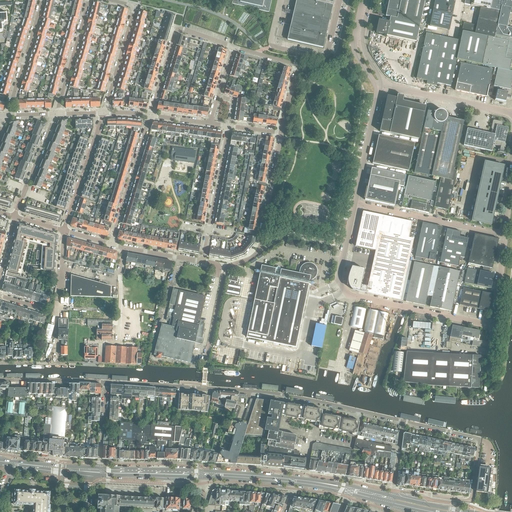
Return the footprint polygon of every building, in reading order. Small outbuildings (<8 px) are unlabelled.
[(232,0),(233,1),(232,4),(269,12),(271,0),(232,0)] [(333,5),(309,0),(296,0),(287,40),(323,48),(333,6),(333,5)] [(419,26),(424,0),(389,0),(386,16),(390,17),(390,20),(419,26)] [(435,0),(433,10),(453,14),(455,0),(435,0)] [(490,9),(492,0),(471,0),(472,2),(471,6),(480,8),(490,10),(490,9)] [(511,7),(511,0),(492,0),(490,9),(500,11),(501,6),(511,7)] [(46,2),(45,7),(57,10),(58,8),(53,7),(54,4),(46,2)] [(94,2),(92,8),(104,11),(108,12),(109,10),(100,7),(101,4),(95,2),(94,2)] [(80,13),(81,7),(69,4),(68,6),(73,7),(72,11),(80,13)] [(510,13),(511,13),(511,7),(501,6),(500,11),(498,22),(497,25),(507,27),(509,17),(510,13)] [(22,7),(22,9),(26,10),(25,13),(33,15),(34,10),(22,7)] [(92,8),(91,14),(98,16),(99,12),(104,13),(104,11),(92,8)] [(114,10),(113,12),(126,16),(128,10),(120,8),(119,11),(114,10)] [(480,8),(478,18),(498,22),(500,11),(490,9),(490,10),(480,8)] [(137,16),(146,18),(147,13),(139,10),(137,16)] [(453,14),(433,10),(430,26),(449,30),(453,14)] [(80,13),(72,11),(72,15),(67,13),(66,16),(69,17),(78,19),(80,13)] [(125,20),(126,16),(113,12),(113,14),(118,15),(117,18),(118,18),(125,20)] [(167,12),(164,19),(173,22),(175,15),(167,12)] [(44,13),(42,18),(43,18),(52,20),(55,21),(55,18),(51,17),(51,14),(44,13)] [(90,16),(89,19),(102,22),(103,20),(98,19),(98,16),(91,14),(90,14),(90,16)] [(144,24),(146,18),(137,16),(136,22),(144,24)] [(43,18),(42,23),(55,27),(58,28),(58,26),(51,23),(52,20),(43,18)] [(494,38),(495,35),(498,22),(478,18),(477,26),(471,24),(470,23),(469,24),(464,23),(462,31),(463,32),(488,37),(494,38)] [(418,32),(419,26),(390,20),(389,22),(385,21),(384,21),(384,22),(381,21),(379,22),(378,26),(377,26),(376,33),(386,35),(386,36),(416,42),(418,32)] [(17,21),(17,23),(18,23),(17,25),(20,26),(20,27),(28,29),(28,30),(30,25),(17,21)] [(111,21),(111,23),(116,25),(115,27),(122,29),(123,29),(124,25),(111,21)] [(145,24),(144,24),(136,22),(135,27),(143,30),(145,24)] [(88,23),(87,28),(100,32),(101,29),(96,28),(96,25),(88,23)] [(75,28),(62,24),(61,26),(66,28),(66,30),(74,33),(74,32),(75,28)] [(511,28),(507,27),(497,25),(495,35),(511,38),(511,28)] [(20,27),(18,32),(26,35),(28,29),(20,27)] [(40,27),(38,31),(52,36),(52,33),(47,32),(48,30),(48,29),(41,27),(40,27)] [(143,30),(135,27),(133,33),(142,35),(143,30)] [(121,34),(108,30),(108,32),(113,34),(112,35),(112,36),(120,38),(121,34)] [(18,32),(16,38),(24,41),(26,35),(18,32)] [(73,37),(60,33),(57,32),(56,34),(59,35),(64,37),(64,39),(71,42),(72,42),(73,37)] [(93,35),(86,32),(85,32),(84,37),(97,40),(97,38),(92,37),(93,35)] [(463,32),(461,41),(456,60),(482,65),(488,37),(463,32)] [(142,35),(133,33),(132,39),(140,41),(142,35)] [(456,60),(461,41),(426,33),(416,79),(427,81),(426,84),(436,86),(437,83),(451,86),(456,60)] [(511,38),(495,35),(494,38),(510,41),(506,59),(511,60),(511,38)] [(45,38),(38,36),(36,40),(49,45),(50,43),(45,41),(46,38),(45,38)] [(510,41),(494,38),(488,37),(482,65),(495,68),(497,68),(510,71),(511,60),(506,59),(510,41)] [(119,43),(106,39),(105,41),(110,43),(109,45),(110,45),(117,47),(119,43)] [(138,47),(140,41),(132,39),(130,44),(138,46),(138,47)] [(167,43),(152,39),(151,41),(155,42),(158,43),(157,45),(165,47),(167,43)] [(70,46),(57,42),(54,41),(53,43),(56,44),(61,46),(60,48),(69,50),(70,46)] [(83,41),(82,46),(95,49),(95,48),(90,46),(91,43),(83,41)] [(14,43),(12,49),(13,49),(21,52),(23,46),(14,43)] [(129,44),(128,50),(136,52),(138,46),(130,44),(129,44)] [(35,45),(33,50),(46,54),(47,52),(42,50),(43,48),(35,45)] [(117,52),(103,48),(103,50),(108,52),(107,54),(115,56),(117,52)] [(12,55),(11,55),(20,58),(22,52),(21,52),(13,49),(12,53),(12,55)] [(88,53),(80,50),(79,55),(92,59),(93,57),(88,55),(88,53)] [(67,55),(53,51),(52,53),(59,55),(58,57),(58,58),(58,57),(66,59),(67,55)] [(31,53),(30,58),(43,63),(44,60),(39,59),(39,56),(32,54),(31,53)] [(9,54),(8,57),(11,58),(10,60),(18,63),(20,58),(11,55),(9,54)] [(113,61),(100,57),(100,59),(105,61),(104,63),(112,65),(113,61)] [(77,59),(76,64),(89,68),(90,65),(85,64),(85,61),(78,59),(77,59)] [(9,60),(7,66),(16,68),(17,63),(18,63),(10,60),(9,60)] [(65,64),(52,60),(51,63),(57,64),(56,66),(63,69),(64,69),(65,64)] [(29,63),(28,67),(41,72),(41,69),(36,68),(37,65),(29,63)] [(461,63),(455,90),(487,97),(493,70),(461,63)] [(16,68),(7,66),(5,71),(14,74),(16,68)] [(111,70),(98,66),(97,68),(102,70),(101,72),(102,72),(109,75),(109,74),(111,70)] [(75,68),(74,73),(87,77),(88,75),(83,73),(83,71),(83,70),(75,68)] [(511,81),(511,71),(510,71),(497,68),(496,75),(494,86),(508,89),(506,98),(509,98),(511,99),(511,93),(511,89),(510,89),(511,81)] [(62,73),(49,69),(48,71),(53,73),(53,75),(61,78),(62,73)] [(14,74),(5,71),(4,77),(12,79),(14,74)] [(26,72),(25,76),(38,81),(41,82),(42,79),(40,79),(34,77),(34,74),(26,72)] [(120,77),(119,78),(128,80),(130,74),(122,72),(120,77)] [(96,75),(95,77),(100,79),(99,81),(107,83),(107,84),(109,79),(96,75)] [(12,79),(4,77),(2,82),(3,83),(10,85),(12,79)] [(79,82),(80,80),(80,79),(73,77),(72,77),(71,81),(83,85),(84,83),(79,82)] [(58,87),(59,82),(46,78),(46,80),(51,82),(50,84),(51,85),(59,87),(58,87)] [(32,83),(23,80),(21,85),(34,89),(35,87),(30,86),(31,83),(31,84),(32,83)] [(3,83),(1,88),(9,91),(11,85),(10,85),(3,83)] [(126,85),(118,83),(116,89),(119,89),(124,91),(125,91),(126,85)] [(104,93),(105,88),(92,84),(92,86),(93,87),(97,88),(96,90),(104,93)] [(236,85),(236,86),(233,97),(237,98),(240,90),(241,91),(242,88),(241,86),(236,85)] [(506,98),(508,89),(494,86),(493,90),(492,96),(495,97),(495,100),(505,103),(506,98)] [(57,91),(44,87),(44,90),(49,91),(48,93),(48,94),(53,95),(56,96),(57,91)] [(9,91),(1,88),(0,90),(0,93),(5,95),(7,96),(9,91)] [(165,97),(165,92),(163,91),(160,99),(162,100),(162,102),(159,102),(157,109),(158,111),(163,111),(165,97)] [(213,95),(202,91),(201,94),(204,95),(204,97),(212,99),(213,95)] [(419,140),(425,111),(426,106),(403,101),(404,96),(397,95),(396,100),(395,99),(388,98),(383,120),(382,120),(380,131),(419,140)] [(204,101),(203,105),(207,105),(207,106),(210,106),(212,100),(204,98),(204,101)] [(207,105),(203,105),(202,117),(205,117),(207,116),(210,106),(207,106),(207,105)] [(453,170),(464,121),(448,118),(449,114),(437,111),(437,113),(427,111),(414,172),(441,178),(434,207),(448,210),(457,171),(453,170)] [(493,121),(491,128),(492,130),(494,130),(493,133),(490,132),(490,133),(473,130),(473,128),(468,127),(464,145),(491,152),(493,150),(494,145),(499,146),(498,152),(504,153),(506,145),(505,143),(508,128),(502,126),(502,123),(501,122),(494,120),(493,121)] [(16,128),(17,128),(19,129),(21,130),(22,128),(17,126),(18,124),(20,125),(22,121),(10,121),(9,122),(9,123),(9,124),(10,124),(9,125),(16,128)] [(35,126),(43,129),(43,128),(45,127),(46,125),(45,124),(38,121),(36,124),(32,122),(31,124),(35,126)] [(9,125),(8,130),(20,135),(21,133),(21,132),(16,131),(17,128),(16,128),(9,125)] [(66,128),(64,127),(58,125),(56,129),(68,134),(69,132),(65,130),(66,128)] [(39,138),(40,137),(41,133),(29,128),(28,130),(28,131),(33,132),(32,135),(33,135),(39,138)] [(12,139),(12,137),(6,134),(5,133),(3,138),(15,143),(16,141),(12,139)] [(54,133),(53,138),(65,143),(66,141),(61,139),(62,137),(54,133)] [(237,142),(238,133),(233,133),(232,133),(231,141),(230,146),(236,147),(237,142)] [(415,143),(379,135),(373,163),(409,171),(415,143)] [(37,147),(39,142),(27,137),(26,140),(30,141),(29,143),(29,144),(30,144),(36,146),(37,147)] [(80,137),(78,143),(87,146),(89,140),(80,137)] [(100,139),(99,144),(108,147),(110,141),(101,138),(100,139)] [(136,144),(125,141),(124,143),(128,144),(127,146),(134,149),(136,144)] [(155,144),(147,141),(146,146),(157,149),(158,150),(159,147),(155,146),(155,144)] [(57,147),(57,145),(51,142),(50,142),(48,146),(60,151),(61,149),(57,147)] [(10,146),(9,145),(2,143),(0,147),(13,152),(14,150),(9,148),(10,146)] [(78,143),(76,148),(85,151),(87,146),(78,143)] [(99,144),(97,149),(106,152),(108,147),(99,144)] [(32,155),(34,151),(22,146),(21,148),(26,150),(25,152),(26,152),(32,155)] [(76,148),(75,153),(83,156),(85,151),(76,148)] [(171,156),(171,160),(175,161),(176,161),(178,161),(184,162),(188,163),(188,162),(194,163),(195,151),(173,148),(171,156)] [(463,148),(461,158),(471,160),(476,161),(478,152),(463,148)] [(97,149),(95,154),(104,157),(104,156),(105,155),(106,152),(97,149)] [(5,156),(5,154),(0,151),(0,157),(8,160),(9,158),(5,156)] [(55,154),(54,154),(54,153),(47,151),(46,155),(58,160),(59,158),(54,156),(55,154)] [(74,153),(72,158),(81,161),(83,156),(75,153),(74,153)] [(95,154),(93,160),(94,160),(102,163),(104,157),(95,154)] [(30,164),(32,160),(20,155),(19,157),(23,159),(22,161),(29,164),(30,164)] [(132,158),(121,155),(120,157),(123,158),(123,161),(130,163),(132,158)] [(72,158),(70,164),(79,167),(81,161),(72,158)] [(461,158),(459,168),(469,170),(471,160),(461,158)] [(50,165),(50,162),(44,160),(43,159),(41,164),(53,168),(54,166),(50,165)] [(94,160),(92,165),(101,168),(103,163),(102,163),(94,160)] [(491,225),(496,204),(504,166),(484,162),(471,221),(491,225)] [(25,172),(27,168),(15,163),(14,165),(18,167),(18,170),(25,172)] [(70,164),(69,169),(77,172),(79,167),(70,164)] [(92,165),(90,170),(99,173),(101,168),(92,165)] [(40,168),(38,173),(51,178),(52,175),(47,174),(48,172),(47,171),(40,168)] [(398,186),(403,187),(406,176),(372,168),(365,200),(394,206),(398,186)] [(459,168),(457,178),(466,180),(469,170),(459,168)] [(69,169),(67,174),(67,175),(75,177),(77,172),(69,169)] [(127,172),(116,169),(116,171),(119,172),(118,175),(126,177),(127,172)] [(90,170),(88,176),(97,179),(99,173),(90,170)] [(12,172),(11,174),(15,176),(15,178),(16,179),(18,180),(20,181),(22,181),(22,182),(24,177),(16,174),(12,172)] [(148,177),(149,175),(138,172),(137,176),(141,177),(139,181),(144,182),(144,180),(145,176),(148,177)] [(67,175),(65,180),(74,183),(76,178),(75,177),(67,175)] [(88,176),(87,181),(95,184),(97,179),(88,176)] [(147,183),(144,182),(139,181),(141,177),(137,176),(136,178),(134,184),(145,188),(147,183)] [(267,179),(255,176),(255,179),(258,179),(257,183),(265,185),(267,179)] [(433,192),(435,182),(408,176),(402,207),(429,213),(430,206),(431,201),(433,192)] [(43,182),(44,180),(37,177),(36,177),(35,181),(47,186),(47,184),(43,182)] [(457,178),(455,187),(464,190),(466,180),(457,178)] [(65,180),(64,185),(72,188),(74,183),(65,180)] [(46,188),(47,186),(35,181),(33,186),(38,188),(40,189),(41,187),(46,188)] [(86,181),(84,186),(93,189),(95,184),(87,181),(86,181)] [(123,187),(112,183),(111,186),(115,187),(114,189),(121,191),(123,187)] [(265,185),(257,183),(257,185),(256,187),(253,187),(253,189),(264,192),(265,185)] [(64,185),(62,191),(71,194),(72,188),(64,185)] [(84,186),(82,192),(91,195),(93,189),(84,186)] [(455,187),(452,197),(460,199),(462,199),(464,190),(455,187)] [(62,191),(60,196),(61,196),(69,199),(71,194),(62,191)] [(82,192),(80,197),(89,200),(91,195),(82,192)] [(60,196),(58,201),(67,204),(69,199),(61,196),(60,196)] [(460,199),(452,197),(448,217),(456,218),(460,199)] [(462,199),(460,199),(456,218),(463,220),(467,200),(462,199)] [(58,201),(56,207),(58,207),(65,210),(67,204),(58,201)] [(356,242),(355,246),(357,246),(376,250),(372,269),(368,286),(366,293),(385,297),(393,299),(401,300),(410,258),(411,252),(414,239),(409,238),(412,222),(411,222),(404,220),(399,219),(395,218),(363,211),(362,217),(361,222),(357,237),(356,242)] [(76,228),(80,214),(78,214),(76,219),(73,218),(71,225),(71,227),(76,228)] [(0,218),(0,227),(7,229),(9,221),(0,218)] [(423,223),(422,223),(415,257),(435,261),(442,227),(423,223)] [(17,230),(16,235),(17,235),(51,244),(50,246),(50,249),(46,249),(45,256),(45,263),(41,263),(41,268),(41,270),(55,271),(55,264),(56,257),(56,249),(55,249),(55,246),(57,246),(57,243),(55,243),(55,240),(57,241),(58,236),(58,235),(57,235),(54,234),(47,232),(40,230),(33,228),(26,226),(20,225),(19,224),(19,225),(18,228),(20,228),(19,230),(17,230)] [(257,227),(246,225),(246,227),(249,228),(248,233),(256,235),(257,227)] [(461,232),(452,230),(447,229),(440,262),(458,266),(460,257),(464,258),(469,238),(460,236),(461,232)] [(496,249),(497,249),(499,239),(475,234),(468,263),(492,269),(495,253),(496,254),(497,249),(496,249)] [(9,264),(7,271),(10,272),(13,272),(16,273),(18,274),(19,267),(21,260),(23,253),(25,247),(26,241),(20,240),(21,238),(21,236),(17,235),(17,237),(16,239),(15,239),(14,244),(12,251),(10,257),(9,264)] [(246,241),(254,245),(255,237),(246,236),(246,241)] [(254,245),(246,241),(243,245),(250,250),(254,245)] [(243,245),(240,248),(245,256),(250,250),(243,245)] [(245,256),(240,248),(235,250),(238,258),(245,256)] [(135,266),(137,255),(128,253),(126,265),(135,266)] [(137,255),(135,266),(145,268),(147,257),(137,255)] [(155,271),(157,259),(147,257),(145,268),(155,270),(155,271)] [(162,272),(162,271),(165,260),(157,259),(155,271),(162,272)] [(165,260),(162,271),(163,273),(170,271),(170,270),(172,262),(165,260)] [(427,296),(434,266),(414,262),(405,302),(425,306),(427,296)] [(258,273),(260,274),(246,337),(296,347),(297,340),(309,284),(312,284),(313,284),(314,284),(314,283),(314,282),(313,281),(311,281),(311,280),(313,280),(314,279),(316,278),(316,276),(317,275),(317,273),(318,271),(317,270),(317,268),(316,267),(315,265),(314,264),(312,263),(310,263),(308,263),(306,263),(304,264),(302,265),(300,267),(300,270),(299,274),(261,266),(260,270),(258,270),(257,271),(257,272),(257,273),(258,273)] [(434,266),(427,296),(432,297),(430,307),(452,311),(458,280),(462,281),(464,271),(460,270),(459,272),(434,266)] [(347,282),(347,283),(347,284),(352,286),(351,289),(352,289),(352,290),(366,293),(368,286),(361,285),(361,282),(364,269),(353,267),(352,267),(351,268),(351,269),(350,270),(350,271),(349,271),(349,272),(349,273),(349,274),(348,275),(348,276),(348,277),(348,278),(347,279),(347,280),(347,281),(347,282)] [(491,289),(493,281),(494,274),(467,268),(464,283),(491,289)] [(228,280),(225,294),(240,297),(242,286),(238,285),(239,282),(239,279),(238,279),(239,276),(229,274),(228,280)] [(77,297),(82,278),(71,275),(71,291),(70,297),(77,297)] [(10,277),(5,276),(2,290),(2,291),(5,292),(10,277)] [(88,280),(82,278),(77,297),(83,297),(88,280)] [(12,285),(9,293),(13,295),(17,279),(16,279),(15,279),(13,285),(12,285)] [(21,280),(17,279),(13,295),(16,296),(19,287),(17,286),(19,281),(21,282),(21,280)] [(21,287),(19,287),(16,296),(20,297),(24,282),(25,281),(21,280),(21,282),(22,282),(21,287)] [(88,280),(83,297),(89,297),(94,281),(88,280)] [(94,281),(89,297),(111,298),(111,286),(94,281)] [(32,284),(30,283),(29,285),(28,290),(26,289),(23,298),(27,299),(32,284)] [(33,292),(31,300),(34,301),(39,285),(37,285),(35,292),(33,292)] [(460,305),(488,311),(492,294),(463,288),(460,305)] [(200,320),(206,296),(173,289),(166,320),(168,321),(169,318),(170,319),(169,326),(161,324),(156,346),(154,355),(156,355),(156,358),(161,359),(161,356),(190,363),(195,343),(203,345),(204,339),(202,338),(205,324),(204,324),(204,321),(200,320)] [(17,306),(14,317),(14,318),(13,321),(14,321),(15,319),(17,319),(21,307),(17,306)] [(350,326),(362,329),(366,309),(354,307),(350,326)] [(373,334),(383,336),(384,336),(388,314),(368,309),(363,332),(373,334)] [(43,314),(40,323),(38,328),(41,329),(42,325),(41,324),(42,324),(44,324),(46,315),(43,314)] [(342,326),(343,318),(335,316),(334,324),(342,326)] [(68,357),(68,340),(68,325),(69,319),(59,319),(58,340),(61,340),(61,355),(61,356),(68,357)] [(112,341),(112,320),(87,320),(87,325),(89,325),(97,326),(96,340),(106,341),(112,341)] [(388,341),(393,342),(400,324),(396,322),(388,341)] [(316,324),(312,340),(311,346),(321,348),(326,326),(316,324)] [(54,326),(48,325),(43,341),(50,343),(54,326)] [(463,332),(464,328),(452,325),(452,327),(449,326),(446,341),(453,342),(460,343),(461,340),(461,337),(462,336),(462,332),(463,332)] [(480,331),(464,328),(463,332),(462,332),(462,336),(473,338),(472,346),(482,347),(483,340),(479,339),(480,331)] [(358,354),(358,352),(364,333),(355,330),(349,351),(358,354)] [(366,355),(371,340),(373,335),(365,333),(363,340),(359,353),(366,355)] [(27,345),(24,345),(23,347),(23,357),(27,357),(27,359),(33,359),(33,352),(36,352),(36,347),(27,347),(27,345)] [(136,365),(138,347),(136,346),(136,348),(134,348),(134,347),(130,346),(130,347),(106,346),(106,345),(105,363),(136,365)] [(95,359),(95,357),(98,357),(98,348),(89,348),(89,347),(85,347),(85,359),(95,359)] [(403,372),(405,353),(394,351),(392,370),(403,372)] [(479,369),(479,366),(480,356),(407,352),(404,372),(403,382),(431,386),(478,388),(479,372),(481,372),(481,370),(480,369),(479,369)] [(9,388),(9,384),(9,383),(0,382),(0,390),(7,390),(8,390),(9,388)] [(79,391),(79,393),(85,394),(85,391),(90,391),(90,384),(80,383),(79,384),(79,391)] [(125,386),(122,386),(122,395),(132,396),(132,387),(125,386)] [(147,397),(147,388),(140,387),(139,398),(147,399),(147,397)] [(285,387),(284,393),(302,396),(303,391),(285,387)] [(27,398),(28,389),(27,388),(9,388),(8,390),(7,390),(7,394),(8,394),(8,397),(8,398),(13,398),(13,400),(20,400),(20,399),(20,398),(27,398)] [(154,400),(155,388),(147,388),(147,397),(150,397),(150,400),(154,400)] [(62,400),(63,389),(60,389),(56,389),(55,389),(54,395),(56,395),(55,399),(58,400),(58,401),(62,401),(62,402),(62,400)] [(220,398),(221,396),(220,396),(220,392),(213,391),(212,399),(218,400),(218,397),(219,397),(219,398),(220,398)] [(220,391),(220,392),(220,396),(221,396),(220,398),(220,400),(221,401),(222,398),(225,399),(225,396),(227,397),(228,391),(220,391)] [(241,403),(241,399),(241,398),(238,398),(239,394),(239,392),(228,391),(227,397),(231,397),(231,401),(226,400),(225,407),(228,407),(233,409),(235,409),(235,408),(236,405),(237,403),(238,403),(241,403)] [(315,393),(314,398),(332,402),(333,397),(315,393)] [(210,404),(210,396),(207,396),(202,396),(195,395),(191,395),(184,395),(184,394),(179,394),(178,410),(190,411),(201,412),(208,413),(210,404)] [(404,395),(403,401),(422,405),(423,400),(404,395)] [(438,396),(437,403),(457,405),(458,398),(438,396)] [(265,431),(270,401),(256,399),(254,406),(253,409),(252,412),(251,415),(251,417),(250,420),(249,422),(246,432),(262,437),(262,439),(267,440),(268,433),(265,433),(265,431)] [(20,400),(13,400),(7,400),(6,407),(5,415),(21,416),(25,417),(26,405),(26,402),(19,402),(20,400)] [(281,415),(284,404),(270,401),(265,431),(278,433),(278,432),(281,415)] [(319,427),(322,414),(322,410),(318,409),(317,409),(317,410),(316,410),(312,409),(311,409),(295,406),(284,404),(281,415),(286,416),(288,417),(289,417),(292,417),(309,421),(310,421),(313,421),(315,422),(316,422),(319,423),(319,425),(319,426),(319,427)] [(53,406),(51,425),(50,436),(65,438),(66,428),(66,422),(67,415),(68,408),(53,406)] [(403,413),(402,418),(419,423),(421,417),(403,413)] [(357,432),(359,422),(349,420),(348,420),(332,417),(331,417),(326,416),(326,415),(325,414),(322,414),(319,427),(323,427),(329,429),(346,432),(347,432),(352,433),(357,434),(357,432)] [(246,432),(249,422),(243,421),(237,420),(231,418),(230,418),(225,432),(225,434),(230,436),(231,434),(235,435),(233,441),(231,441),(230,444),(232,445),(229,452),(225,451),(226,449),(220,448),(220,449),(220,451),(216,463),(226,464),(236,464),(237,458),(246,432)] [(428,419),(427,424),(445,428),(446,423),(428,419)] [(142,433),(150,433),(151,426),(133,425),(133,423),(130,423),(125,423),(122,422),(121,422),(120,430),(119,433),(119,440),(124,440),(129,441),(128,445),(136,445),(136,444),(136,436),(138,436),(138,435),(142,435),(142,433)] [(44,424),(43,440),(42,453),(44,453),(44,454),(47,455),(47,453),(48,454),(48,451),(50,436),(51,425),(44,424)] [(157,425),(151,424),(150,440),(157,441),(157,458),(157,460),(164,460),(166,441),(172,442),(173,442),(175,442),(179,443),(181,434),(183,427),(178,427),(175,426),(168,426),(165,426),(161,425),(157,425)] [(265,431),(265,433),(268,433),(267,440),(269,440),(267,446),(268,446),(267,454),(267,466),(283,468),(297,469),(304,470),(306,459),(298,458),(299,451),(294,450),(295,443),(298,444),(298,443),(298,440),(299,440),(298,440),(296,439),(297,436),(295,435),(278,432),(278,433),(265,431)] [(150,436),(150,433),(142,433),(142,435),(138,435),(138,436),(136,436),(136,444),(149,445),(149,442),(150,440),(150,436)] [(178,454),(177,460),(183,460),(185,447),(187,438),(187,435),(181,434),(179,443),(179,447),(178,447),(178,450),(177,453),(177,454),(178,454)] [(3,442),(3,443),(2,450),(6,450),(6,451),(19,452),(19,451),(22,452),(23,447),(19,446),(20,439),(20,438),(20,436),(15,435),(14,438),(4,437),(3,442)] [(63,457),(64,442),(64,441),(65,438),(50,436),(48,454),(49,454),(52,454),(52,456),(53,456),(54,457),(55,457),(56,456),(59,456),(60,457),(61,458),(62,457),(63,457)] [(115,459),(116,447),(113,447),(113,441),(112,441),(112,436),(110,436),(110,441),(109,441),(109,442),(108,452),(107,452),(107,459),(115,460),(115,459)] [(190,454),(191,447),(193,439),(187,438),(185,447),(183,460),(189,460),(190,454)] [(377,450),(391,452),(392,447),(363,440),(357,439),(356,439),(353,449),(362,451),(361,454),(366,455),(368,455),(371,455),(371,456),(369,467),(368,479),(373,480),(375,464),(376,460),(376,456),(377,450)] [(321,450),(323,444),(316,443),(313,444),(312,451),(321,452),(321,450)] [(195,461),(198,448),(199,445),(195,445),(195,447),(195,448),(191,447),(190,454),(189,460),(195,461)] [(198,448),(195,461),(202,461),(205,449),(201,448),(198,448)] [(211,450),(205,449),(202,461),(208,462),(211,450)] [(216,451),(211,450),(208,462),(216,463),(220,451),(216,450),(216,451)] [(325,450),(322,450),(321,450),(321,452),(315,472),(320,472),(326,451),(325,450)] [(390,459),(391,452),(377,450),(376,456),(380,457),(386,458),(388,458),(390,459)] [(321,452),(312,451),(308,471),(315,472),(321,452)] [(325,473),(331,452),(326,451),(320,472),(325,473)] [(331,452),(325,473),(330,474),(336,452),(335,452),(333,452),(331,452)] [(335,474),(341,453),(338,453),(336,452),(330,474),(335,474)] [(340,475),(346,454),(341,453),(335,474),(340,475)] [(348,466),(350,459),(351,456),(346,454),(340,475),(345,476),(348,466)] [(371,456),(366,455),(365,463),(363,479),(368,479),(369,467),(371,456)] [(392,483),(395,460),(395,459),(391,459),(390,460),(389,470),(387,482),(392,483)] [(358,478),(359,467),(356,466),(356,465),(355,465),(355,463),(351,462),(349,468),(348,476),(358,478)] [(476,483),(474,495),(486,497),(487,486),(488,486),(491,486),(492,479),(488,478),(489,469),(478,467),(476,483)] [(404,485),(406,469),(403,468),(402,471),(399,471),(397,485),(398,487),(400,487),(401,486),(403,486),(404,485)] [(222,505),(223,491),(222,491),(221,490),(218,489),(217,490),(215,490),(213,492),(209,504),(219,505),(222,505)] [(35,492),(35,491),(32,491),(30,491),(30,492),(21,491),(15,491),(15,493),(12,493),(12,502),(14,502),(14,505),(20,505),(26,505),(33,506),(32,511),(49,511),(50,506),(49,506),(49,501),(49,498),(50,499),(50,493),(44,492),(44,493),(35,492)] [(261,494),(256,493),(255,506),(259,506),(264,494),(261,494)] [(267,506),(271,496),(267,494),(263,504),(261,508),(260,510),(260,511),(259,511),(264,511),(262,511),(264,507),(266,508),(267,506)] [(163,498),(155,498),(149,498),(120,497),(120,496),(98,495),(98,498),(98,506),(97,509),(100,509),(100,511),(118,511),(119,507),(154,509),(154,502),(157,502),(157,509),(163,509),(163,498)] [(272,495),(271,496),(266,508),(273,511),(275,504),(278,496),(275,496),(275,495),(272,495)] [(278,496),(275,504),(278,504),(277,506),(277,507),(282,509),(286,498),(286,496),(279,495),(278,496)] [(172,511),(173,499),(172,498),(170,497),(169,498),(167,498),(164,498),(162,511),(172,511),(173,511),(172,511)] [(298,498),(294,497),(288,511),(291,511),(293,510),(293,508),(294,509),(298,498)] [(174,499),(173,499),(172,511),(173,511),(179,511),(178,511),(181,511),(182,509),(182,507),(183,500),(180,500),(180,499),(177,499),(177,498),(174,498),(174,499)] [(304,499),(300,498),(298,498),(294,509),(299,511),(300,509),(304,499)] [(184,501),(183,500),(182,507),(182,509),(187,510),(186,511),(190,511),(192,509),(190,509),(190,506),(191,503),(192,501),(191,499),(188,499),(184,499),(184,501)] [(310,500),(306,499),(304,499),(300,509),(306,511),(306,510),(310,500)] [(309,511),(311,511),(315,503),(316,501),(312,500),(310,500),(306,510),(309,511)] [(322,511),(326,502),(319,501),(314,511),(322,511)] [(329,511),(333,504),(326,502),(322,511),(329,511)]
